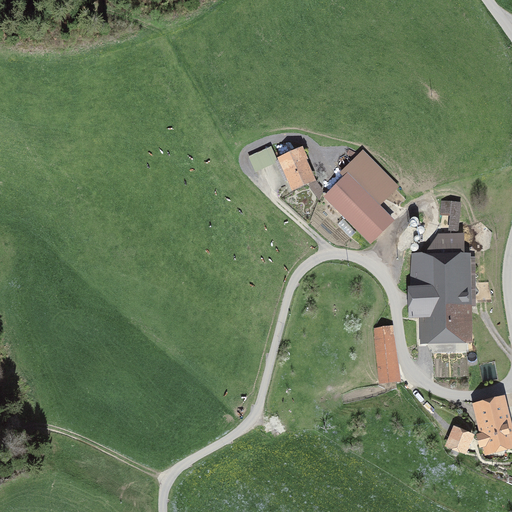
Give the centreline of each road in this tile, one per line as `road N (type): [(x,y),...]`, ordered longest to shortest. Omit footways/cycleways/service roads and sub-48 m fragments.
road 1 (unclassified): [(162,511),(167,482),(180,465),(253,416),(294,279),(323,255),(355,257),(381,275),(406,361),(423,382),(457,395),(511,382)]
road 2 (track): [(0,448),(24,430),(52,428),(167,482)]
